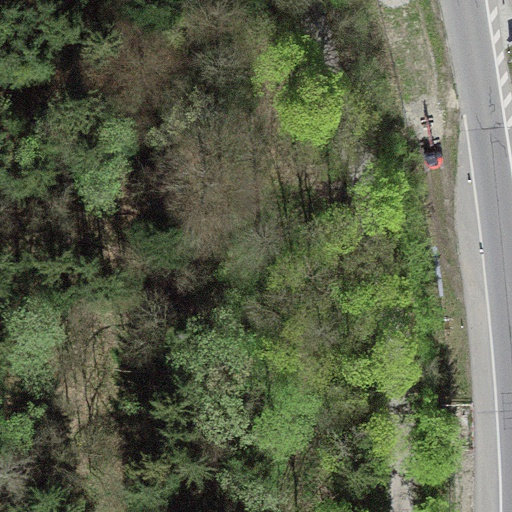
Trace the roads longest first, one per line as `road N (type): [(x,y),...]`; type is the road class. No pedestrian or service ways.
road 1 (track): [(401,511),(393,312),(306,0)]
road 2 (motorway): [(477,0),(475,58),(511,341)]
